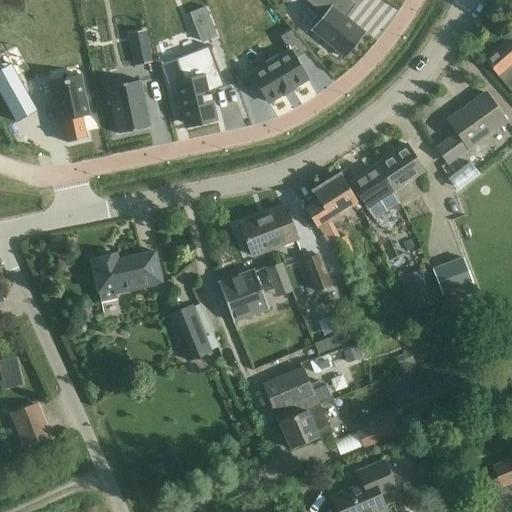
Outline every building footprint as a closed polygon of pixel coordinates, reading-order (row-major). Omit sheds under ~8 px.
[(345,58),(365,34),(345,17),(355,5),(349,0),(304,0),(323,15),(311,30),(345,58)] [(289,52),(251,74),(268,103),(307,80),(295,59),(309,51),(292,30),(280,37),(289,52)] [(511,35),(484,60),(497,75),(511,92),(511,35)] [(209,46),(174,59),(183,82),(176,83),(185,124),(215,117),(209,93),(225,87),(209,46)] [(148,50),(134,53),(136,66),(151,62),(148,50)] [(11,65),(0,70),(0,93),(16,122),(36,111),(11,65)] [(140,80),(107,88),(117,134),(150,127),(140,80)] [(83,89),(53,95),(61,133),(63,133),(68,155),(88,151),(83,129),(91,127),(83,89)] [(457,134),(437,148),(449,165),(507,123),(486,94),(448,121),(457,134)] [(407,145),(373,167),(389,193),(392,192),(424,170),(407,145)] [(350,183),(361,200),(375,220),(400,203),(392,192),(389,193),(373,167),(350,183)] [(303,207),(314,226),(351,203),(356,211),(361,208),(356,200),(340,174),(312,191),(317,199),(303,207)] [(296,238),(291,226),(284,207),(240,224),(251,255),(296,238)] [(426,216),(410,222),(415,234),(431,227),(426,216)] [(333,242),(340,264),(353,260),(345,236),(337,238),(332,223),(324,226),(330,244),(333,242)] [(115,294),(134,289),(162,283),(155,252),(110,262),(108,257),(91,261),(98,292),(114,288),(115,294)] [(303,260),(315,293),(332,286),(319,254),(303,260)] [(462,258),(432,269),(443,295),(472,284),(462,258)] [(282,263),(266,269),(275,291),(290,285),(282,263)] [(233,322),(251,315),(268,309),(253,270),(218,283),(233,322)] [(402,285),(412,312),(438,303),(427,276),(402,285)] [(188,362),(211,352),(191,306),(168,316),(188,362)] [(382,322),(370,326),(374,337),(386,333),(382,322)] [(326,340),(315,344),(319,354),(329,350),(326,340)] [(327,354),(310,361),(314,372),(332,365),(327,354)] [(262,384),(276,417),(331,394),(327,385),(319,382),(310,386),(302,367),(262,384)] [(331,432),(320,405),(333,400),(331,394),(276,417),(290,450),(318,438),(318,437),(331,432)] [(37,405),(12,415),(24,445),(49,435),(37,405)] [(357,432),(364,448),(398,434),(391,417),(357,432)] [(235,439),(222,443),(229,464),(242,460),(235,439)] [(334,458),(340,471),(363,461),(357,448),(334,458)] [(511,482),(511,457),(491,466),(500,488),(511,482)] [(339,511),(338,511),(386,511),(379,494),(395,487),(384,461),(358,472),(363,484),(335,496),(341,511),(339,511)]
